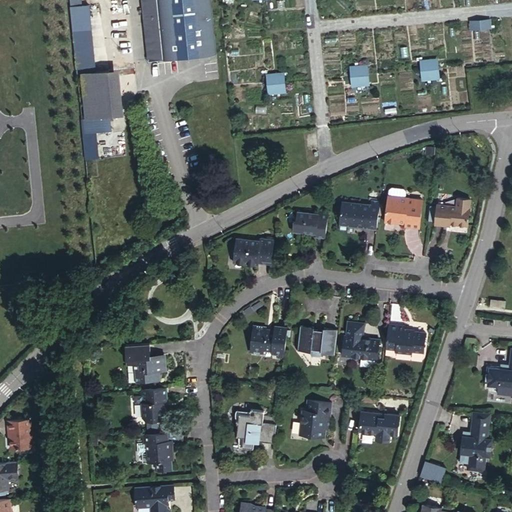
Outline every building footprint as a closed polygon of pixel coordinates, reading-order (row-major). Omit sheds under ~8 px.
[(82,0),(71,0),(73,10),(83,9),(82,0)] [(137,0),(144,66),(215,59),(209,0),(137,0)] [(91,8),(73,10),(79,77),(83,77),(97,75),(91,8)] [(491,17),(472,19),(473,29),(492,27),(491,17)] [(440,58),(422,59),(423,79),(442,77),(440,58)] [(369,64),(351,66),(354,86),(371,84),(369,64)] [(285,71),(268,73),(271,93),(287,91),(285,71)] [(119,73),(83,77),(87,122),(113,119),(124,118),(119,73)] [(113,119),(87,122),(89,136),(114,134),(113,119)] [(406,220),(406,222),(406,226),(416,227),(419,199),(410,198),(410,195),(389,192),(386,220),(398,221),(399,219),(406,220)] [(368,225),(378,226),(381,199),(370,198),(369,202),(342,199),(338,226),(347,228),(348,223),(349,220),(355,220),(354,223),(364,224),(365,221),(369,222),(368,225)] [(445,221),(450,222),(468,224),(471,205),(438,201),(435,223),(444,225),(445,221)] [(315,234),(326,235),(329,209),(317,207),(317,210),(297,207),(296,214),(293,214),(292,222),(296,229),(306,230),(308,227),(311,231),(316,231),(315,234)] [(258,261),(272,263),(275,238),(264,237),(258,236),(258,239),(237,236),(234,261),(248,263),(249,260),(254,261),(253,263),(258,264),(258,261)] [(506,308),(507,301),(491,299),(491,306),(506,308)] [(342,353),(377,357),(379,337),(363,335),(364,320),(349,318),(347,334),(345,333),(342,353)] [(278,354),(285,354),(288,327),(275,326),(275,327),(274,330),(265,329),(266,326),(266,325),(254,323),(250,351),(263,353),(263,349),(272,350),(272,353),(278,354)] [(389,323),(386,347),(398,348),(397,351),(413,353),(413,350),(425,352),(427,332),(416,331),(406,329),(406,327),(407,325),(389,323)] [(335,354),(338,329),(324,328),(324,330),(314,330),(315,327),(301,325),(298,349),(312,351),(312,348),(322,349),(322,352),(335,354)] [(150,356),(149,343),(126,345),(127,358),(135,358),(135,364),(136,382),(161,381),(161,379),(163,377),(162,374),(160,372),(160,370),(165,369),(164,355),(150,356)] [(500,369),(489,368),(487,385),(498,386),(497,394),(511,394),(511,348),(509,365),(509,370),(500,369)] [(165,387),(143,388),(143,394),(144,401),(142,401),(143,416),(147,420),(165,418),(164,400),(166,398),(165,387)] [(322,428),(326,429),(328,429),(331,401),(310,399),(309,409),(306,408),(302,408),(299,433),(321,436),(322,428)] [(259,439),(275,441),(278,416),(264,414),(265,408),(252,407),(251,410),(251,413),(240,411),(238,424),(238,425),(238,434),(239,434),(240,446),(252,447),(253,436),(259,437),(259,439)] [(238,420),(238,424),(240,411),(251,413),(251,410),(238,408),(237,409),(236,412),(236,415),(238,420)] [(389,434),(397,435),(399,414),(385,412),(385,413),(362,411),(360,430),(376,433),(375,439),(389,440),(389,434)] [(489,418),(472,417),(471,432),(470,437),(462,436),(459,462),(467,463),(466,469),(483,471),(485,456),(489,456),(491,439),(487,439),(489,418)] [(8,430),(8,438),(9,450),(29,448),(27,419),(4,421),(5,430),(8,430)] [(166,440),(165,432),(142,434),(142,444),(145,443),(146,463),(156,462),(157,473),(171,471),(170,459),(168,440),(166,440)] [(425,457),(420,473),(441,480),(446,463),(425,457)] [(16,461),(0,462),(0,489),(8,489),(7,483),(17,483),(16,461)] [(176,499),(175,484),(134,487),(135,499),(137,499),(137,505),(151,505),(151,511),(168,511),(168,506),(167,505),(165,503),(165,500),(170,499),(176,499)] [(9,511),(8,498),(0,498),(0,511),(9,511)] [(275,511),(276,510),(267,509),(267,506),(250,504),(251,502),(241,501),(239,511),(275,511)]
